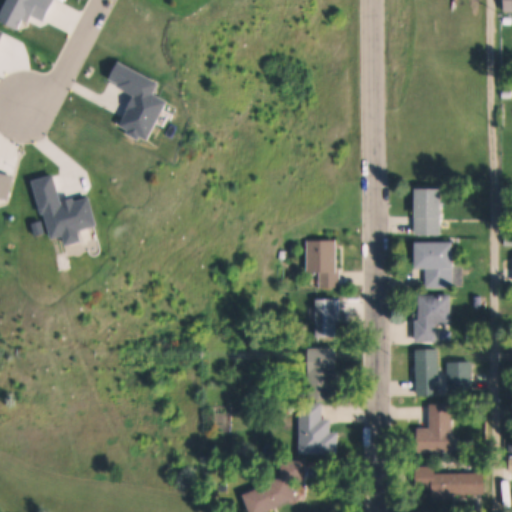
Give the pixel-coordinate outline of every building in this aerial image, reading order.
[(156,138),(126,122),(141,94),(123,85),(124,82),(113,77),(122,59),(166,82),(161,93),(176,100),(156,138)] [(443,217),(443,234),(416,234),(416,215),(418,215),(418,188),(444,187),(445,217),(443,217)] [(319,287),(319,271),(306,272),(306,239),(336,239),(336,268),(338,268),(339,287),(319,287)] [(427,288),(427,268),(418,268),(417,241),(456,241),(457,268),(453,268),(453,287),(427,288)] [(420,294),(453,294),(453,323),(438,323),(439,341),(417,341),(417,319),(421,319),(420,294)] [(473,296),(482,296),(482,305),(473,305),(473,296)] [(317,298),(339,298),(339,336),(317,337),(317,298)] [(334,400),(311,400),(310,347),(339,347),(340,374),(334,374),(334,400)] [(440,349),(441,390),(418,390),(418,349),(440,349)] [(449,362),(473,361),(474,388),(449,388),(449,362)] [(419,453),(419,427),(431,427),(431,401),(454,401),(454,452),(419,453)] [(301,402),(325,402),(325,418),(333,418),(333,432),(341,432),(341,453),(302,453),(301,402)] [(308,461),(308,481),(294,481),(302,498),(267,511),(253,511),(246,494),(285,477),(285,461),(308,461)] [(435,498),(435,488),(420,488),(420,465),(437,465),(438,472),(487,472),(488,498),(435,498)]
